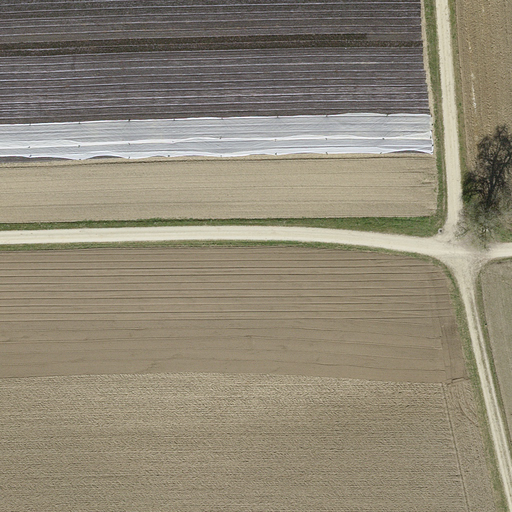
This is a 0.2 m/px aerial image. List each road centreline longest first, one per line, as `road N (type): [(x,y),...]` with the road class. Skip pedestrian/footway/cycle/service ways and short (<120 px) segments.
road 1 (track): [(0,240),(264,233),(463,250)]
road 2 (track): [(449,0),(463,250)]
road 3 (unclassified): [(463,250),(511,471)]
